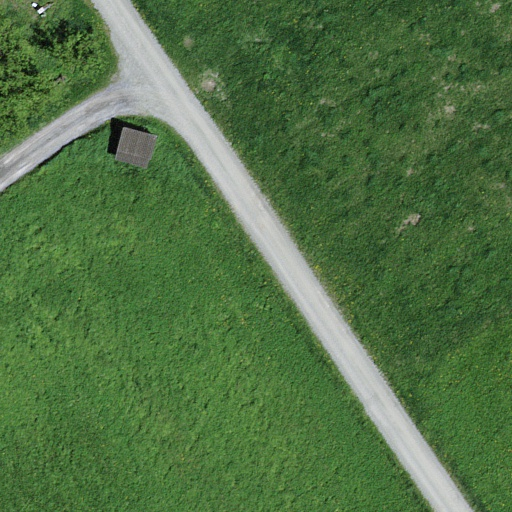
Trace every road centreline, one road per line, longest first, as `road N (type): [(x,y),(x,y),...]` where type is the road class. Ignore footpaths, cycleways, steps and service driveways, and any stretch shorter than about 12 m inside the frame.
road 1 (track): [(102,0),(451,511)]
road 2 (track): [(0,178),(150,74)]
